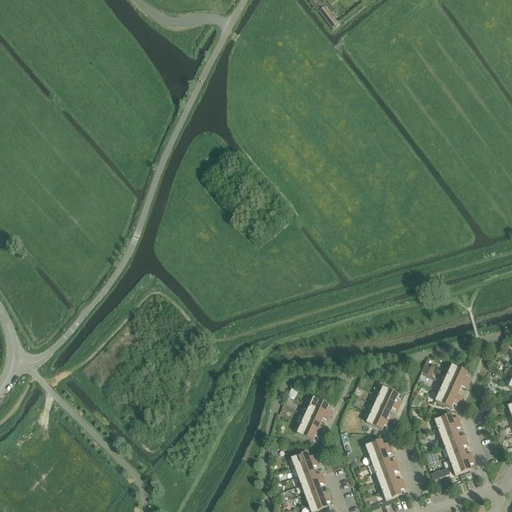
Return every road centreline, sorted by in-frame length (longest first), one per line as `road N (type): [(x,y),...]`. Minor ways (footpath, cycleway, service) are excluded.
road 1 (track): [(35,377),(77,370),(157,292),(214,341),(511,252)]
road 2 (unclassified): [(13,365),(52,353),(117,274),(231,24)]
